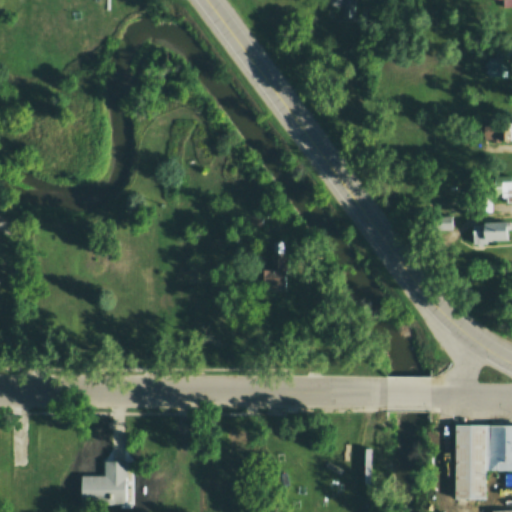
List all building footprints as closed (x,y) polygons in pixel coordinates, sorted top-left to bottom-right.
[(329,0),(358,0),(360,17),(342,18),(341,9),(330,10),(329,0)] [(492,0),(511,0),(511,19),(492,19),(492,0)] [(485,52),(511,52),(511,80),(485,80),(485,52)] [(422,100),(430,100),(430,88),(422,88),(422,100)] [(480,152),(500,152),(500,142),(511,142),(511,119),(491,119),(491,130),(480,130),(480,152)] [(511,173),(511,189),(503,190),(504,195),(472,196),(472,174),(511,173)] [(245,231),(262,231),(263,214),(245,214),(245,231)] [(470,219),(506,219),(507,241),(470,242),(470,219)] [(259,264),(260,286),(284,286),(284,240),(271,240),(271,264),(259,264)] [(452,423),(483,423),(483,499),(452,499),(452,423)] [(511,469),(485,469),(486,423),(511,423),(511,469)] [(77,475),(104,475),(103,458),(131,458),(132,510),(78,511),(77,475)]
